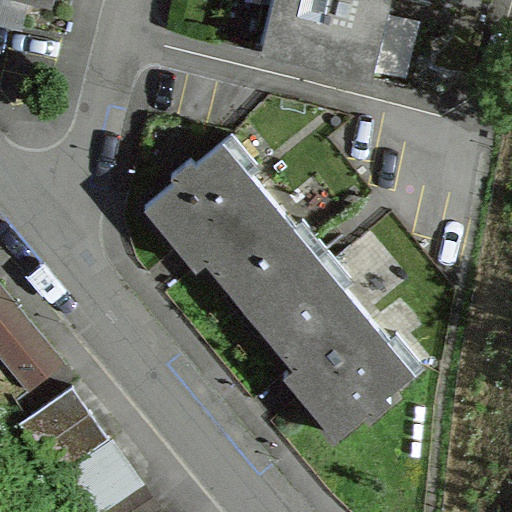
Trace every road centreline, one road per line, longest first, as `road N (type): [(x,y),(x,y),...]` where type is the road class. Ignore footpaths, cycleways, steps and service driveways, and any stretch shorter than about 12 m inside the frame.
road 1 (residential): [(267,511),(65,268)]
road 2 (residential): [(130,0),(65,268)]
